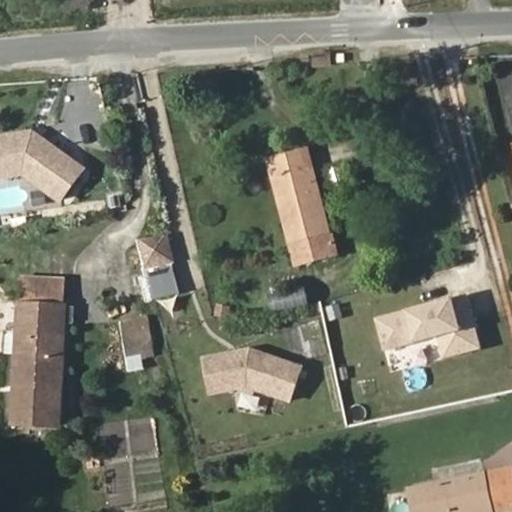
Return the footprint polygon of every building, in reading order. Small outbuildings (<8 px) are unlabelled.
[(334,66),(333,52),(317,52),(318,67),(334,66)] [(84,168),(33,132),(0,137),(0,176),(25,173),(62,199),(84,168)] [(335,253),(308,149),(270,159),(297,263),(335,253)] [(66,303),(67,277),(22,275),(20,300),(32,301),(66,303)] [(276,313),(313,306),(309,287),(272,294),(276,313)] [(436,361),(486,351),(474,296),(379,315),(387,355),(408,350),(410,358),(434,353),(436,361)] [(31,331),(32,301),(20,300),(19,331),(31,331)] [(60,426),(66,303),(32,301),(31,331),(30,353),(18,353),(14,424),(60,426)] [(154,357),(147,316),(135,318),(142,359),(154,357)] [(142,359),(135,318),(121,320),(128,361),(142,359)] [(30,353),(31,331),(19,331),(11,330),(6,335),(5,352),(18,353),(30,353)] [(204,357),(212,397),(245,390),(298,404),(308,364),(246,348),(204,357)] [(488,511),(511,507),(511,467),(493,471),(495,479),(487,481),(485,473),(410,488),(415,511),(488,511)] [(495,479),(493,471),(485,473),(487,481),(495,479)]
